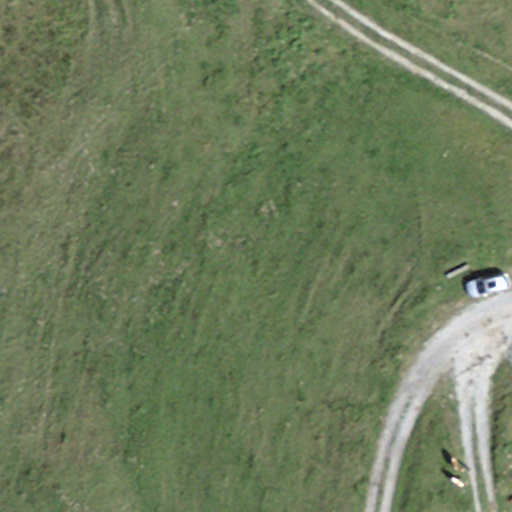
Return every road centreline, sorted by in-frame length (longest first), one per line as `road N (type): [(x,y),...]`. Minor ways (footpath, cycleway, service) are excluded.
road 1 (track): [(320,0),(511,119)]
road 2 (track): [(376,511),(394,428),(437,351),(461,331)]
road 3 (track): [(485,511),(461,331)]
